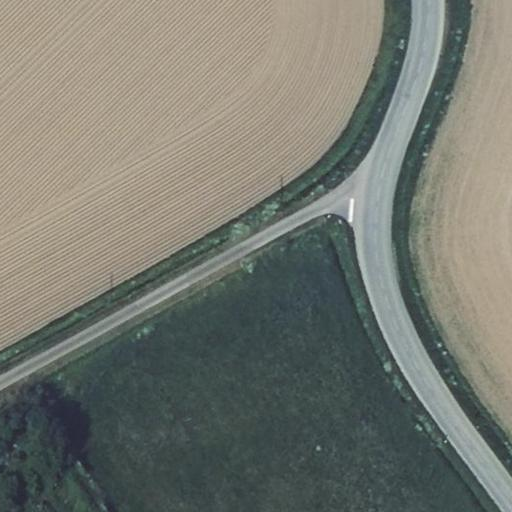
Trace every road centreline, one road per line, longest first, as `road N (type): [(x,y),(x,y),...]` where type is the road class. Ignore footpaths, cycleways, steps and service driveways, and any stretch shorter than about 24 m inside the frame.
road 1 (unclassified): [(0,384),(260,238),(379,186)]
road 2 (tertiary): [(379,186),(376,264),(399,340),(511,499)]
road 3 (tertiary): [(426,0),(420,60),(379,186)]
